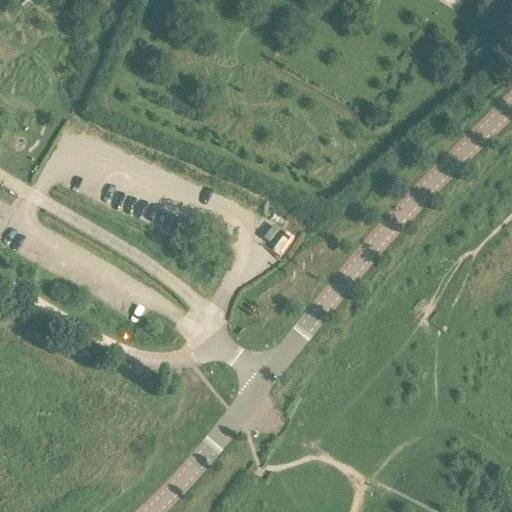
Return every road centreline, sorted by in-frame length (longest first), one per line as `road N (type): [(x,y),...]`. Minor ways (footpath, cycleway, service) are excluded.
road 1 (unclassified): [(152,511),(369,252),(511,105)]
road 2 (track): [(0,279),(122,353),(187,359)]
